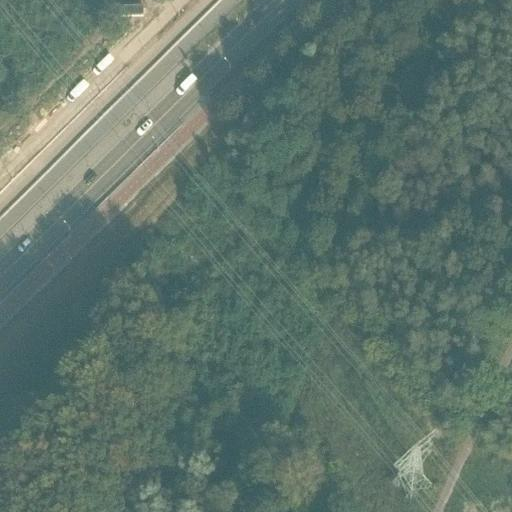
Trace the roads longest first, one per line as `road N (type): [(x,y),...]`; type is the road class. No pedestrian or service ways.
road 1 (secondary): [(0,285),(290,0)]
road 2 (secondary): [(222,0),(0,219)]
